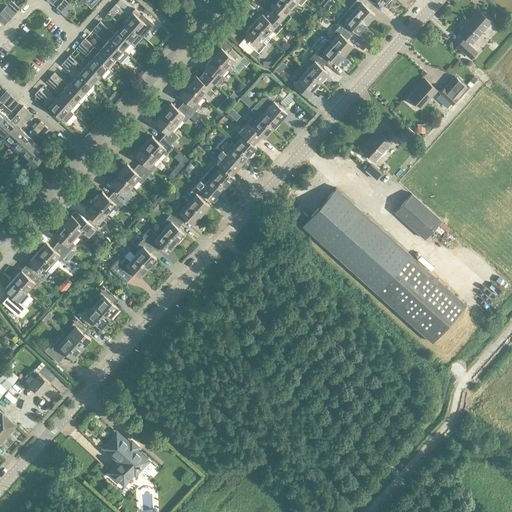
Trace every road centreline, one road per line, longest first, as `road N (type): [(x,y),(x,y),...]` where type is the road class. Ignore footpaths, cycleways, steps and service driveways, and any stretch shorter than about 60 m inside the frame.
road 1 (tertiary): [(0,490),(438,0)]
road 2 (unclassified): [(373,511),(451,425),(461,390),(511,332)]
road 3 (residential): [(85,151),(221,0)]
road 4 (residential): [(0,239),(85,151)]
